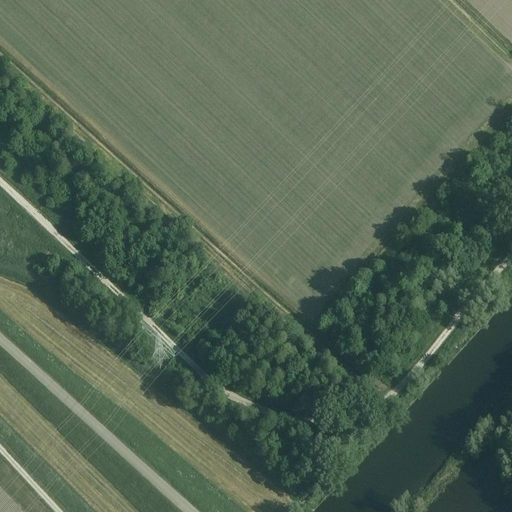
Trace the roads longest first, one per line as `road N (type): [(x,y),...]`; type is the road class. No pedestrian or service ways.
road 1 (track): [(0,185),(209,379),(248,408),(299,421),(349,412),(398,387),(511,259)]
road 2 (unclassified): [(190,511),(0,339)]
